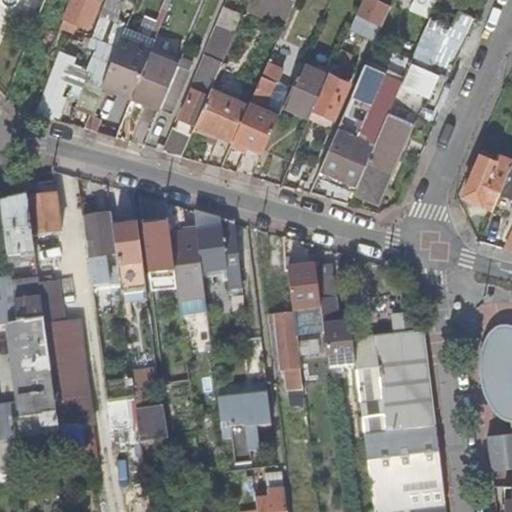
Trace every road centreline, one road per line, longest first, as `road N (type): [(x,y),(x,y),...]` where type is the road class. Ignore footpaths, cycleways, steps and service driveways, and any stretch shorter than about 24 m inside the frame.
road 1 (residential): [(33,146),(402,254)]
road 2 (residential): [(511,11),(402,254)]
road 3 (residential): [(433,260),(463,511)]
